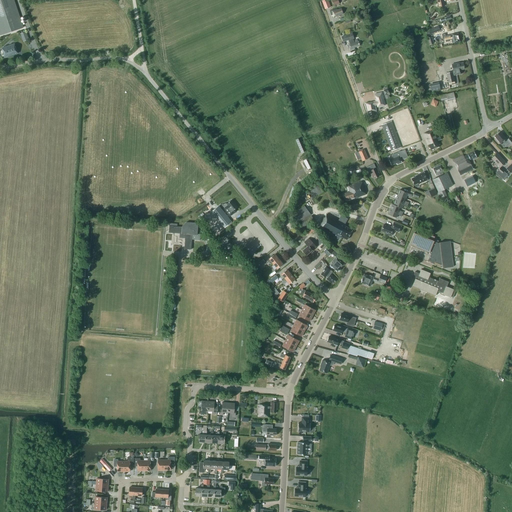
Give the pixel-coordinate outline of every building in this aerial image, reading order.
[(0,0),(0,35),(23,27),(13,0),(0,0)] [(321,0),(325,9),(330,7),(327,0),(321,0)] [(337,8),(332,10),(332,11),(329,11),(331,16),(333,15),(334,17),(339,15),(343,13),(341,8),(337,10),(337,8)] [(425,31),(426,36),(440,31),(438,26),(425,31)] [(354,38),(352,33),(341,36),(343,42),(348,40),(349,43),(348,43),(350,50),(355,49),(354,48),(360,46),(358,42),(357,40),(353,41),(353,39),(354,38)] [(459,42),(458,33),(450,35),(442,37),(443,43),(447,42),(447,41),(451,40),(452,43),(454,43),(459,42)] [(5,57),(12,55),(18,54),(16,48),(16,45),(7,47),(3,48),(4,54),(5,57)] [(452,64),(453,72),(447,73),(449,83),(454,82),(453,76),(462,74),(461,70),(464,69),(463,63),(458,64),(458,63),(452,64)] [(432,92),(440,90),(440,89),(439,85),(438,83),(430,85),(432,92)] [(375,101),(364,104),(366,112),(368,111),(369,117),(375,115),(374,112),(377,111),(375,105),(377,105),(377,107),(385,105),(381,92),(375,94),(376,99),(375,100),(375,101)] [(440,95),(442,101),(447,99),(448,101),(455,99),(453,92),(440,95)] [(436,107),(438,101),(432,99),(430,104),(436,107)] [(381,124),(391,151),(401,148),(391,121),(381,124)] [(434,130),(423,134),(428,145),(429,144),(431,150),(439,146),(437,141),(438,140),(441,139),(440,136),(437,138),(434,130)] [(509,143),(511,145),(511,144),(511,139),(510,137),(507,139),(500,131),(495,136),(496,138),(496,139),(498,142),(499,142),(501,144),(504,147),(509,143)] [(364,149),(359,152),(362,161),(368,159),(364,149)] [(389,160),(391,165),(397,163),(397,164),(402,162),(400,157),(402,156),(403,159),(407,157),(404,150),(392,155),(393,158),(389,160)] [(458,171),(460,175),(473,169),(471,165),(472,165),(469,160),(472,158),(473,159),(476,158),(476,157),(474,152),(464,156),(463,155),(453,160),(458,171)] [(492,158),(499,167),(505,162),(497,153),(492,158)] [(374,164),(367,167),(369,171),(370,171),(372,177),(373,176),(374,178),(379,176),(378,174),(379,173),(377,167),(376,168),(374,164)] [(441,165),(433,168),(435,173),(436,175),(444,172),(441,165)] [(347,171),(348,175),(356,173),(354,167),(349,168),(349,170),(347,171)] [(496,173),(503,179),(507,174),(504,171),(500,167),(496,173)] [(411,179),(414,185),(418,183),(419,184),(428,180),(424,172),(415,176),(416,177),(411,179)] [(453,185),(447,173),(432,180),(438,192),(453,185)] [(475,182),(472,176),(464,180),(467,186),(475,182)] [(348,185),(350,192),(344,193),(346,199),(357,196),(357,197),(365,195),(362,181),(348,185)] [(429,191),(431,197),(437,194),(434,188),(429,191)] [(437,193),(440,200),(447,197),(444,189),(437,193)] [(400,190),(397,195),(406,198),(407,195),(411,197),(412,195),(408,193),(400,190)] [(397,195),(395,200),(408,205),(409,203),(405,201),(406,198),(397,195)] [(237,207),(231,200),(227,203),(228,205),(224,208),(230,216),(236,211),(234,209),(237,207)] [(393,205),(400,208),(402,208),(403,205),(407,207),(408,205),(395,200),(393,205)] [(402,214),(403,212),(399,210),(400,208),(393,205),(392,204),(390,209),(402,214)] [(291,214),(298,224),(300,223),(311,215),(304,205),(291,214)] [(212,211),(225,227),(231,222),(218,206),(212,211)] [(401,216),(402,214),(390,209),(388,214),(396,218),(397,215),(401,216)] [(342,237),(347,240),(352,230),(345,226),(346,225),(327,214),(325,218),(324,217),(319,226),(336,235),(341,238),(342,237)] [(315,221),(311,216),(300,224),(304,229),(315,221)] [(186,222),(182,226),(182,227),(169,226),(168,233),(181,233),(181,236),(185,236),(184,249),(191,249),(192,240),(200,240),(200,234),(197,234),(198,223),(186,222)] [(384,233),(391,236),(392,232),(394,233),(394,230),(399,232),(401,226),(393,223),(392,227),(388,225),(387,226),(383,225),(381,231),(385,232),(384,233)] [(311,226),(306,231),(309,235),(314,230),(311,226)] [(414,233),(409,244),(412,245),(409,253),(428,261),(428,260),(431,261),(431,262),(433,263),(434,262),(442,265),(442,268),(453,267),(450,241),(439,242),(439,243),(433,241),(435,237),(426,233),(424,237),(414,233)] [(302,250),(307,255),(316,246),(309,238),(304,242),(307,246),(302,250)] [(324,250),(329,255),(333,251),(328,246),(324,250)] [(271,262),(273,264),(279,259),(275,254),(269,259),(267,261),(269,263),(271,262)] [(340,268),(344,264),(342,263),(345,260),(338,254),(336,257),(337,258),(330,266),(330,267),(331,267),(332,267),(332,268),(333,267),(337,271),(338,271),(340,271),(340,270),(340,269),(340,268)] [(256,264),(258,267),(265,261),(263,259),(256,264)] [(279,259),(273,264),(274,265),(272,267),(275,269),(276,268),(277,269),(283,264),(279,259)] [(314,267),(317,269),(324,262),(322,260),(314,267)] [(328,277),(327,279),(332,283),(332,282),(334,283),(337,278),(331,274),(333,271),(330,270),(331,270),(326,266),(321,274),(325,277),(326,276),(328,277)] [(416,279),(415,279),(412,286),(435,295),(437,291),(443,293),(443,294),(450,297),(454,289),(447,286),(449,282),(440,278),(438,281),(429,277),(430,273),(421,269),(420,273),(415,271),(413,275),(417,276),(416,279)] [(284,277),(285,279),(291,274),(287,270),(281,274),(282,275),(281,277),(282,279),(284,277)] [(295,279),(291,274),(285,279),(281,282),(283,284),(287,281),(289,284),(295,279)] [(374,276),(370,275),(369,276),(364,274),(361,282),(370,286),(372,280),(377,282),(378,278),(374,276)] [(269,280),(272,283),(278,278),(276,275),(269,280)] [(378,281),(384,284),(387,277),(380,275),(378,281)] [(302,296),(313,302),(314,301),(315,301),(316,299),(316,298),(316,297),(305,291),(303,289),(300,294),(302,296)] [(288,294),(283,291),(278,298),(283,301),(288,294)] [(305,304),(302,310),(313,316),(316,310),(305,304)] [(313,316),(302,310),(299,315),(310,321),(313,316)] [(341,313),(339,319),(344,321),(344,322),(347,322),(346,324),(353,326),(355,320),(353,319),(354,318),(356,318),(349,316),(341,313)] [(296,319),(293,325),(304,331),(307,325),(296,319)] [(373,328),(380,331),(382,323),(375,321),(373,328)] [(304,331),(293,325),(290,331),(301,336),(304,331)] [(338,326),(334,325),(333,330),(338,331),(338,332),(342,333),(342,332),(346,333),(345,337),(352,339),(355,330),(348,328),(347,329),(343,327),(338,326)] [(288,335),(285,340),(296,346),(299,341),(288,335)] [(346,349),(348,343),(343,342),(343,341),(339,340),(329,336),(327,341),(334,344),(334,345),(337,346),(338,343),(342,344),(341,347),(346,349)] [(296,346),(285,340),(282,346),(293,352),(296,346)] [(360,349),(350,345),(348,349),(347,352),(357,356),(357,354),(358,354),(360,349)] [(358,354),(366,357),(368,352),(360,349),(358,354)] [(284,358),(283,361),(288,363),(290,357),(285,355),(281,353),(280,356),(284,358)] [(322,364),(319,370),(327,373),(330,365),(331,365),(333,364),(334,362),(335,362),(335,361),(341,363),(342,359),(330,355),(329,360),(330,360),(329,362),(322,360),(321,363),(322,364)] [(288,363),(283,361),(281,364),(277,362),(276,365),(280,367),(285,370),(288,363)] [(207,414),(207,411),(208,401),(202,401),(201,408),(200,408),(199,413),(207,414)] [(212,411),(212,414),(215,414),(217,414),(218,405),(214,404),(214,401),(208,401),(207,411),(212,411)] [(223,412),(228,412),(229,402),(222,402),(222,410),(220,409),(220,415),(223,415),(223,412)] [(270,412),(276,412),(276,409),(277,409),(278,402),(271,402),(271,406),(269,406),(269,408),(271,408),(270,412)] [(269,406),(269,405),(259,404),(258,416),(268,417),(269,408),(269,406)] [(309,418),(302,417),(302,423),(298,423),(298,431),(310,432),(310,423),(309,423),(309,418)] [(263,431),(267,431),(267,437),(270,438),(270,435),(276,435),(276,429),(268,428),(269,425),(264,424),(263,431)] [(199,442),(205,442),(206,434),(207,435),(207,430),(206,430),(207,425),(203,425),(203,430),(203,434),(199,434),(199,442)] [(205,442),(211,443),(212,435),(213,435),(213,431),(211,431),(211,435),(207,435),(206,434),(205,442)] [(218,435),(218,443),(224,443),(225,436),(226,432),(223,432),(223,436),(219,435),(218,435)] [(298,442),(297,454),(307,454),(307,453),(311,454),(312,444),(308,443),(308,442),(307,442),(307,440),(311,441),(311,437),(303,436),(303,440),(303,442),(298,442)] [(265,465),(276,466),(276,458),(269,458),(270,456),(259,455),(259,460),(265,460),(265,465)] [(108,471),(111,468),(102,457),(99,460),(108,471)] [(127,461),(123,461),(123,471),(130,471),(130,465),(134,465),(134,457),(127,457),(127,461)] [(168,460),(164,460),(164,470),(170,470),(170,464),(174,464),(174,457),(168,457),(168,460)] [(138,466),(138,470),(144,470),(144,460),(140,460),(140,458),(135,458),(135,466),(138,466)] [(117,466),(117,471),(123,471),(123,461),(118,461),(118,459),(114,459),(114,466),(117,466)] [(204,468),(208,468),(209,468),(210,461),(203,460),(203,463),(200,462),(199,472),(204,472),(204,468)] [(228,469),(229,462),(222,461),(222,469),(221,469),(221,473),(223,473),(223,469),(228,469)] [(296,467),(296,475),(307,475),(307,467),(306,467),(306,461),(300,461),(300,465),(300,467),(296,467)] [(257,474),(257,479),(260,479),(260,480),(262,481),(261,485),(266,485),(266,484),(273,484),(273,478),(268,478),(268,475),(261,474),(257,474)] [(295,496),(306,497),(306,489),(305,489),(305,482),(299,482),(298,487),(298,488),(295,488),(295,496)] [(195,496),(201,496),(202,488),(203,488),(203,484),(201,484),(201,488),(196,488),(195,496)] [(201,496),(208,496),(208,489),(209,489),(210,485),(207,485),(207,489),(203,488),(202,488),(201,496)] [(222,487),(222,485),(220,485),(220,489),(215,489),(214,497),(221,497),(221,493),(225,493),(225,487),(222,487)] [(155,497),(161,497),(162,489),(156,489),(155,492),(152,492),(152,497),(155,497)] [(272,511),(263,510),(263,509),(260,509),(261,504),(254,503),(254,508),(256,508),(255,511),(272,511)]
